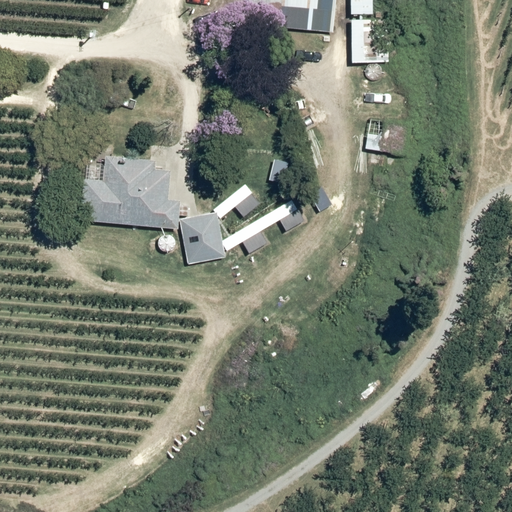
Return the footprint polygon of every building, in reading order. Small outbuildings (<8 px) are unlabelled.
[(336,31),(338,0),(249,0),(248,23),(336,31)] [(374,0),(352,0),(352,12),(374,13),(374,0)] [(388,18),(353,18),(353,60),(387,60),(388,18)] [(375,148),(393,151),(406,153),(411,122),(370,116),(366,147),(375,148)] [(176,226),(178,198),(170,197),(173,168),(158,167),(159,156),(108,153),(107,172),(100,172),(100,180),(85,179),(82,219),(176,226)] [(220,211),(181,217),(188,263),(227,257),(220,211)]
